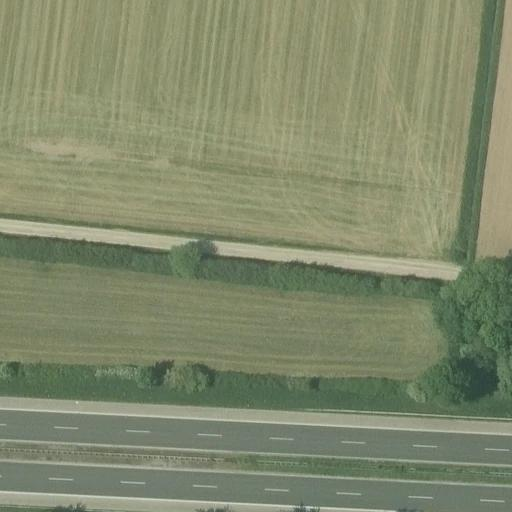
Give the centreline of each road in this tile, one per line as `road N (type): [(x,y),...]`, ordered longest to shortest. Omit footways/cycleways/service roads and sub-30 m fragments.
road 1 (unclassified): [(511,293),(0,231)]
road 2 (motorway): [(511,453),(0,427)]
road 3 (motorway): [(0,479),(511,504)]
